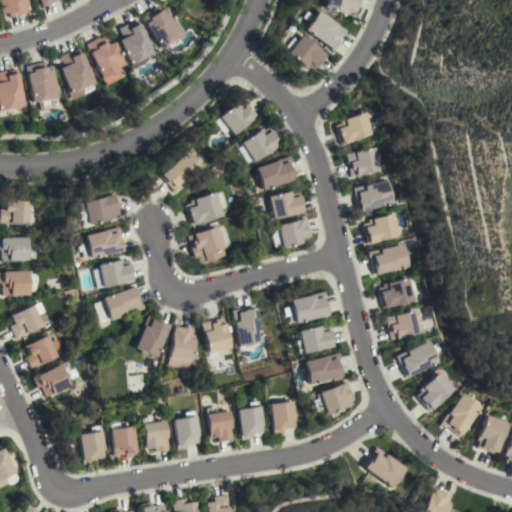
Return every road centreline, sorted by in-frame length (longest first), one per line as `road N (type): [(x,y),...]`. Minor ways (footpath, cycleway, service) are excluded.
road 1 (residential): [(232,55),(300,117),(381,405),(454,469),(511,491)]
road 2 (residential): [(381,405),(302,454),(74,491),(54,485),(0,379)]
road 3 (residential): [(0,163),(102,152),(171,119),(232,55),(254,0)]
road 4 (residential): [(338,256),(182,293),(162,282),(148,226)]
road 5 (residential): [(300,117),(348,70),(378,22),(382,0)]
